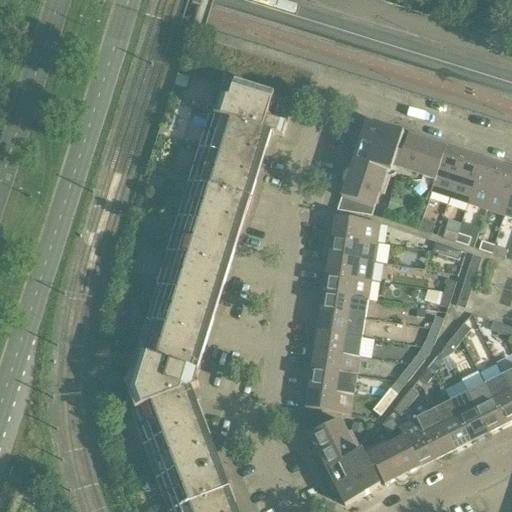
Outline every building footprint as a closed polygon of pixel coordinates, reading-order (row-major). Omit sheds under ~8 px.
[(219,100),(145,340),(194,355),(262,133),(282,139),(293,103),(234,85),(228,103),(219,100)] [(444,151),(365,124),(341,199),(349,201),(357,204),(366,207),(374,209),(387,168),(434,183),(437,173),(439,168),(441,162),(444,151)] [(450,200),(463,157),(444,151),(441,162),(439,168),(437,173),(434,183),(430,194),(450,200)] [(468,206),(481,163),(463,157),(450,200),(468,206)] [(486,212),(500,169),(481,163),(468,206),(486,212)] [(504,218),(511,192),(511,172),(500,169),(486,212),(504,218)] [(349,201),(341,199),(336,213),(345,214),(349,201)] [(357,204),(349,201),(345,214),(353,215),(357,204)] [(366,207),(357,204),(353,215),(363,216),(366,207)] [(374,209),(366,207),(363,216),(371,218),(374,209)] [(334,219),(331,239),(376,246),(379,226),(334,219)] [(418,232),(431,236),(433,227),(421,223),(418,232)] [(455,244),(458,236),(444,231),(442,240),(455,244)] [(470,240),(458,236),(455,244),(468,248),(470,240)] [(373,264),(376,246),(331,239),(328,258),(373,265),(373,264)] [(492,256),(494,247),(481,243),(478,252),(484,253),(492,256)] [(445,258),(448,249),(435,245),(432,254),(445,258)] [(389,248),(376,246),(373,264),(386,266),(389,248)] [(507,252),(494,247),(492,256),(504,260),(507,252)] [(461,253),(448,249),(445,258),(458,262),(461,253)] [(481,260),(472,257),(469,266),(478,269),(481,260)] [(370,284),(373,265),(328,258),(325,277),(370,284)] [(478,269),(469,266),(466,274),(475,277),(478,269)] [(475,277),(466,274),(463,283),(472,286),(475,277)] [(367,303),(370,284),(325,277),(322,296),(367,303)] [(447,281),(443,294),(452,297),(456,284),(447,281)] [(472,286),(463,283),(461,291),(470,294),(472,286)] [(470,294),(461,291),(458,299),(467,301),(470,294)] [(447,310),(452,297),(443,294),(439,308),(447,310)] [(365,322),(367,303),(322,296),(319,315),(365,322)] [(467,301),(458,299),(456,308),(464,311),(467,301)] [(362,341),(365,322),(319,315),(316,334),(362,341)] [(434,318),(429,332),(438,335),(443,322),(434,318)] [(503,336),(505,328),(492,323),(489,332),(503,336)] [(463,325),(454,336),(462,342),(471,331),(463,325)] [(511,329),(510,329),(505,328),(503,336),(511,339),(511,329)] [(433,347),(438,335),(429,332),(424,344),(433,347)] [(359,360),(362,341),(316,334),(314,353),(359,360)] [(453,352),(462,342),(454,336),(446,347),(453,352)] [(203,358),(194,355),(145,340),(128,395),(172,511),(226,511),(182,395),(198,389),(195,382),(203,358)] [(359,360),(314,353),(311,372),(356,379),(359,360)] [(417,356),(408,367),(409,367),(416,373),(425,362),(417,356)] [(437,358),(428,368),(434,373),(435,375),(444,364),(437,358)] [(407,383),(416,373),(409,367),(408,367),(400,378),(407,383)] [(434,373),(428,368),(420,379),(427,385),(435,375),(434,373)] [(353,398),(356,379),(311,372),(308,391),(353,398)] [(511,372),(501,378),(511,399),(511,372)] [(511,422),(511,399),(501,378),(484,386),(505,426),(511,422)] [(505,426),(484,386),(467,395),(488,435),(505,426)] [(350,418),(353,398),(308,391),(305,411),(350,418)] [(390,391),(381,402),(388,407),(397,396),(390,391)] [(410,391),(402,401),(408,406),(409,407),(417,397),(410,391)] [(488,435),(467,395),(450,404),(470,444),(488,435)] [(400,418),(409,407),(408,406),(402,401),(393,412),(400,418)] [(381,402),(372,412),(379,418),(388,407),(381,402)] [(470,444),(450,404),(433,412),(454,452),(470,444)] [(454,452),(433,412),(415,421),(436,461),(454,452)] [(313,418),(304,416),(303,426),(305,431),(312,427),(313,418)] [(324,419),(313,418),(312,427),(322,429),(324,419)] [(339,422),(324,419),(322,429),(322,430),(339,422)] [(436,461),(415,421),(397,430),(402,440),(418,471),(436,461)] [(322,430),(308,437),(344,508),(418,471),(402,440),(359,462),(339,422),(322,430)] [(322,429),(312,427),(305,431),(308,437),(322,430),(322,429)]
